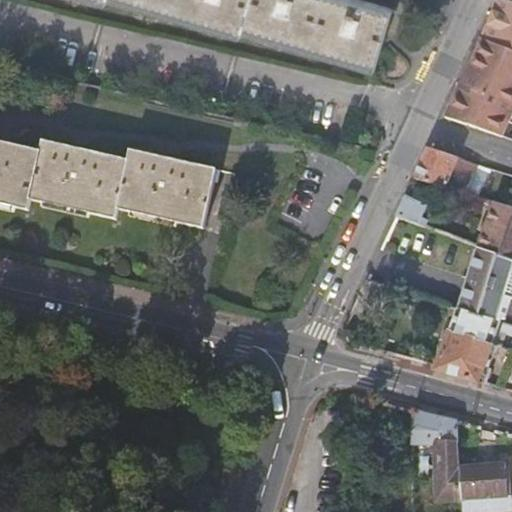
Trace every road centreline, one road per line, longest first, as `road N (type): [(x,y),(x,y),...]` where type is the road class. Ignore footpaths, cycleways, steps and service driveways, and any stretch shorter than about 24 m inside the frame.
road 1 (residential): [(468,0),(300,359)]
road 2 (secondary): [(300,359),(0,285)]
road 3 (secondary): [(511,412),(300,359)]
road 4 (secondary): [(300,359),(254,511)]
road 5 (track): [(149,511),(139,432),(105,397)]
